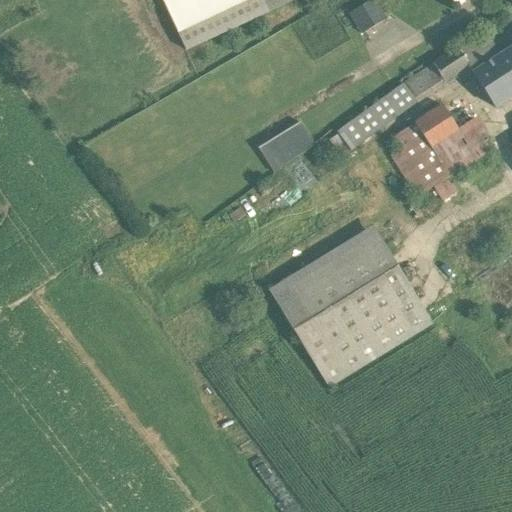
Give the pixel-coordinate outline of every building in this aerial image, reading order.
[(160,0),(185,53),(296,0),(160,0)] [(372,0),(348,15),(360,36),(385,20),(373,0),(372,0)] [(494,108),(511,95),(511,49),(500,56),(485,35),(468,46),(466,42),(431,63),(432,65),(402,84),(402,85),(335,133),(336,135),(327,142),(334,151),(343,145),(350,153),(415,105),(469,70),(494,108)] [(490,153),(491,152),(480,136),(485,132),(476,118),(456,130),(440,106),(439,106),(413,122),(411,125),(391,139),(397,150),(388,157),(415,199),(431,189),(441,203),(442,203),(457,192),(450,180),(490,153)] [(312,146),(299,124),(257,150),(272,173),(273,174),(312,146)] [(431,325),(371,228),(267,292),(328,390),(430,327),(431,325)]
